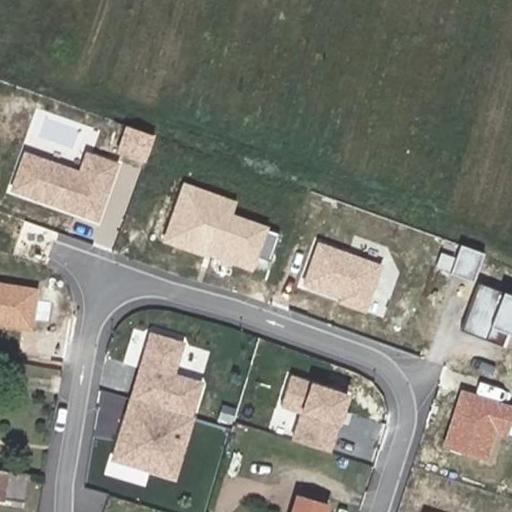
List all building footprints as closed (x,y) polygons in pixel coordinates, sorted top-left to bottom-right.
[(97,220),(117,164),(86,152),(78,172),(24,153),(10,190),(97,220)] [(183,185),(163,240),(203,253),(207,242),(269,261),(279,234),(229,215),(233,202),(183,185)] [(338,302),(364,312),(381,265),(317,243),(302,284),(340,298),(338,302)] [(485,254),(460,244),(449,273),(474,283),(485,254)] [(0,278),(0,323),(32,327),(37,282),(0,278)] [(511,295),(479,282),(460,331),(484,340),(489,327),(511,336),(511,295)] [(157,405),(191,415),(201,382),(173,374),(183,343),(149,333),(130,397),(157,405)] [(292,438),(329,450),(349,394),(290,374),(280,403),(301,411),(292,438)] [(507,433),(511,417),(511,407),(461,391),(443,446),(484,460),(494,429),(507,433)] [(191,415),(157,405),(151,422),(128,415),(125,425),(122,424),(111,458),(175,477),(193,416),(191,415)] [(0,470),(0,500),(27,503),(31,476),(0,470)] [(293,511),(326,511),(328,507),(297,498),(293,511)]
